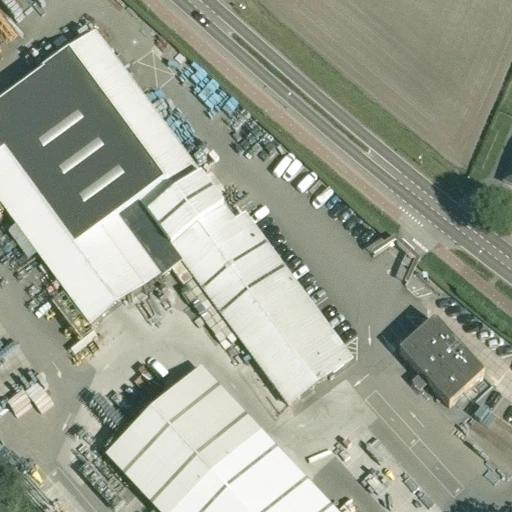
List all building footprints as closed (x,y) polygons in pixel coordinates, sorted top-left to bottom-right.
[(47,119),(0,153),(0,204),(90,326),(161,274),(163,277),(182,262),(237,337),(288,406),(350,361),(332,337),(244,217),(234,224),(95,36),(43,74),(55,90),(66,105),(47,119)] [(234,93),(216,102),(222,116),(241,107),(234,93)] [(0,320),(0,356),(0,357),(18,343),(0,320)] [(434,323),(419,337),(400,354),(449,409),(484,377),(434,323)] [(323,511),(196,376),(111,455),(164,511),(323,511)] [(487,434),(495,443),(508,431),(501,422),(487,434)] [(478,453),(489,470),(503,461),(492,444),(478,453)]
